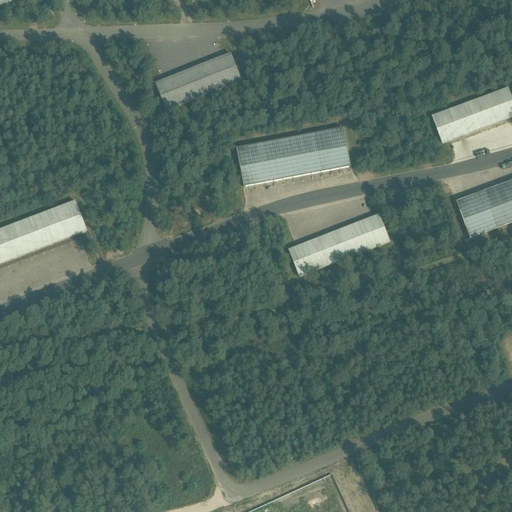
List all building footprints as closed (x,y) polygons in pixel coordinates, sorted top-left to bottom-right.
[(0,0),(0,8),(16,0),(0,0)] [(231,55),(163,82),(156,85),(157,87),(156,88),(157,88),(166,111),(241,82),(231,55)] [(443,145),(511,120),(511,119),(511,100),(508,90),(432,118),(442,142),(441,143),(442,143),(443,145)] [(237,150),(244,188),(351,168),(344,129),(237,150)] [(511,224),(511,182),(456,203),(470,240),(511,224)] [(76,205),(0,234),(0,265),(87,232),(76,205)] [(289,251),(296,270),(299,275),(297,276),(298,277),(299,277),(300,278),(389,243),(379,216),(297,248),(289,251)]
